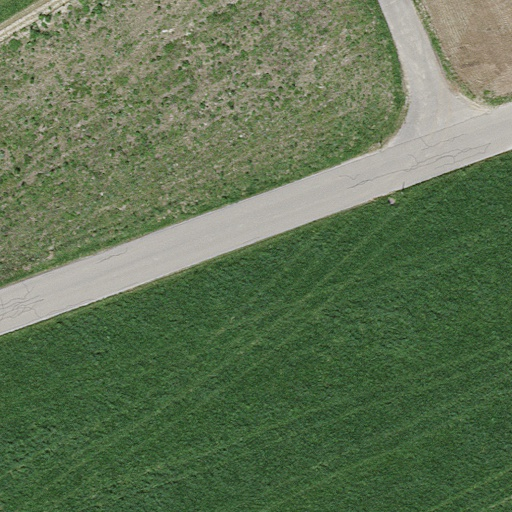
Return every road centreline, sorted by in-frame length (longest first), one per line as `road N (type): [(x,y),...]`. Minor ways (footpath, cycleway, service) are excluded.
road 1 (unclassified): [(0,316),(456,142)]
road 2 (unclassified): [(456,142),(396,0)]
